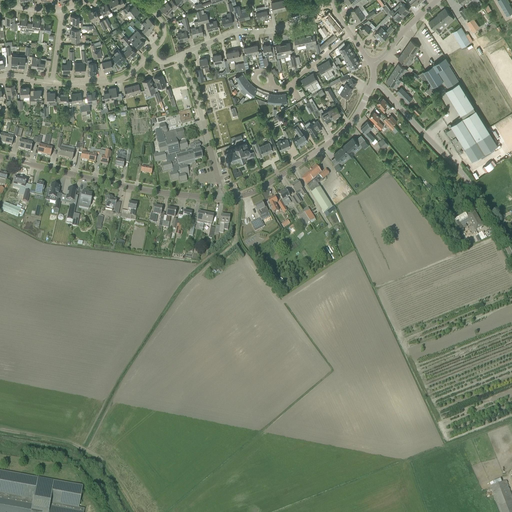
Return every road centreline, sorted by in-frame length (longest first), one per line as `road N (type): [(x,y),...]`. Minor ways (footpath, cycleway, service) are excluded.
road 1 (tertiary): [(0,156),(160,193),(222,198)]
road 2 (unclassified): [(511,253),(468,178),(372,81)]
road 3 (tertiary): [(222,198),(253,192),(337,137),(372,81)]
road 4 (residential): [(177,57),(232,32),(274,31),(332,1)]
road 5 (residential): [(222,198),(193,86),(177,57)]
